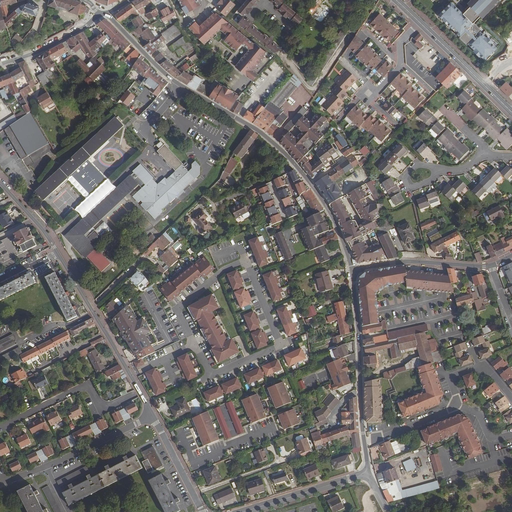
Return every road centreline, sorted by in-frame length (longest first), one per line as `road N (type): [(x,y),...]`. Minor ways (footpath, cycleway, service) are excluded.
road 1 (residential): [(208,372),(278,344),(248,265),(223,270),(178,309),(194,345)]
road 2 (residential): [(106,13),(157,67),(273,142),(310,183)]
road 3 (residential): [(130,376),(42,229),(0,182)]
road 4 (residential): [(352,272),(364,443)]
road 5 (unclassified): [(152,415),(0,481)]
road 6 (unclassified): [(490,265),(408,261),(352,272)]
road 7 (residential): [(368,473),(242,511)]
road 8 (secondary): [(511,112),(418,21)]
